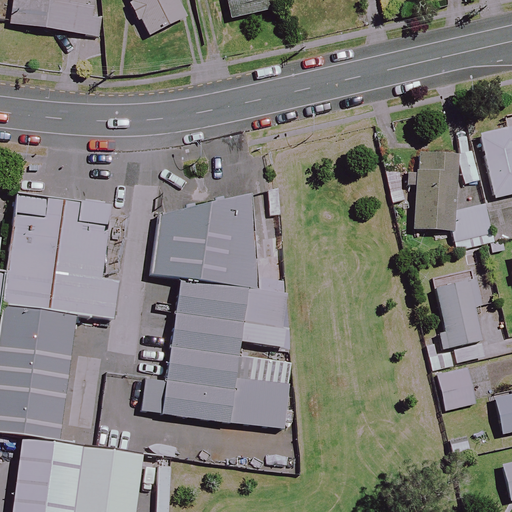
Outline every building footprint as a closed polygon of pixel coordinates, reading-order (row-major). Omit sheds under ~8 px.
[(12,0),(9,27),(96,38),(99,18),(90,17),(92,9),(66,5),(66,0),(12,0)] [(129,0),(131,4),(128,5),(137,24),(140,22),(148,38),(186,19),(175,0),(129,0)] [(269,11),(266,0),(225,0),(231,21),(269,11)] [(511,129),(477,137),(492,201),(511,196),(511,129)] [(461,241),(487,238),(485,212),(452,210),(455,156),(418,154),(417,173),(406,172),(405,186),(412,187),(410,231),(452,233),(451,245),(461,245),(461,241)] [(164,288),(145,420),(263,434),(271,384),(222,378),(232,295),(245,292),(239,193),(149,218),(141,281),(164,288)] [(96,208),(1,197),(0,207),(0,444),(47,450),(61,323),(101,328),(106,283),(88,281),(96,208)] [(482,307),(477,283),(434,292),(442,328),(437,329),(441,351),(478,343),(471,310),(482,307)] [(473,405),(464,371),(435,379),(444,413),(473,405)] [(511,395),(491,400),(500,437),(511,434),(511,395)] [(120,511),(126,463),(8,449),(0,511),(120,511)] [(511,502),(511,464),(499,467),(508,503),(511,502)]
